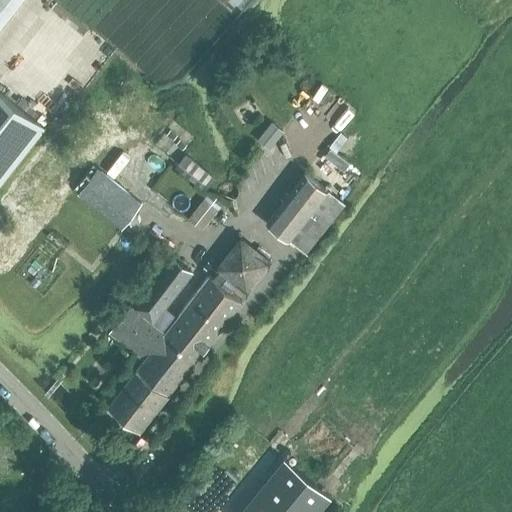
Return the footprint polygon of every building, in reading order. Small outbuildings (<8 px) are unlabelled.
[(0,0),(0,23),(17,0),(0,0)] [(0,187),(47,128),(0,91),(0,187)] [(343,155),(337,163),(356,179),(362,171),(343,155)] [(80,193),(122,227),(142,202),(100,168),(80,193)] [(269,223),(291,241),(292,239),(308,253),(347,205),(310,174),(269,223)] [(243,236),(220,265),(249,288),(273,259),(243,236)] [(110,405),(142,430),(242,303),(244,301),(212,275),(168,332),(154,321),(192,273),(175,259),(136,308),(133,305),(117,325),(152,352),(110,405)] [(286,457),(240,511),(318,511),(333,495),(286,457)]
